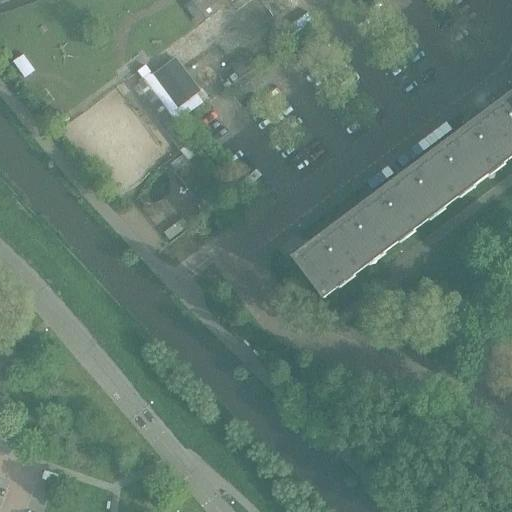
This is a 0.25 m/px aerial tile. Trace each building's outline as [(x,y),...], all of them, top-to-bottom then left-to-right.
[(221,9),(214,0),(192,0),(187,4),(202,23),(221,9)] [(247,52),(232,64),(241,76),(257,64),(247,52)] [(170,63),(155,75),(178,107),(186,101),(197,93),(199,92),(192,83),(191,84),(188,86),(181,75),(183,74),(185,72),(175,60),(174,61),(170,63)] [(144,82),(135,89),(151,111),(180,152),(191,144),(172,118),(143,79),(150,74),(145,66),(137,72),(144,82)] [(511,96),(295,257),(324,297),(511,157),(511,96)] [(232,198),(199,153),(174,172),(207,216),(232,198)]
